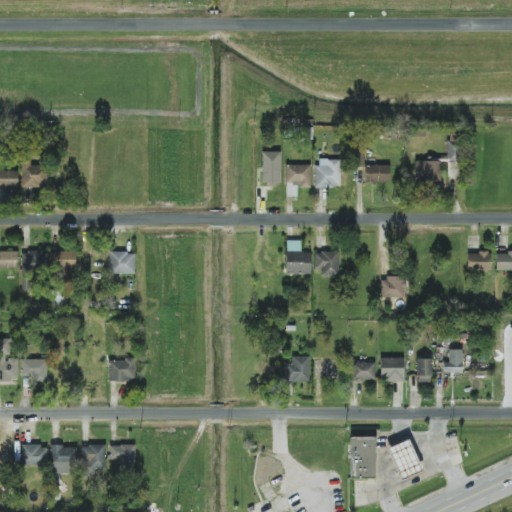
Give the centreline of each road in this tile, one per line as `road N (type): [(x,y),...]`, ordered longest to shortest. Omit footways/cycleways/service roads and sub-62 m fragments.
road 1 (residential): [(511,414),(0,413)]
road 2 (residential): [(511,217),(0,217)]
road 3 (residential): [(511,24),(0,24)]
road 4 (residential): [(0,318),(137,319),(157,311),(198,252),(210,217)]
road 5 (residential): [(141,511),(203,433),(207,414)]
